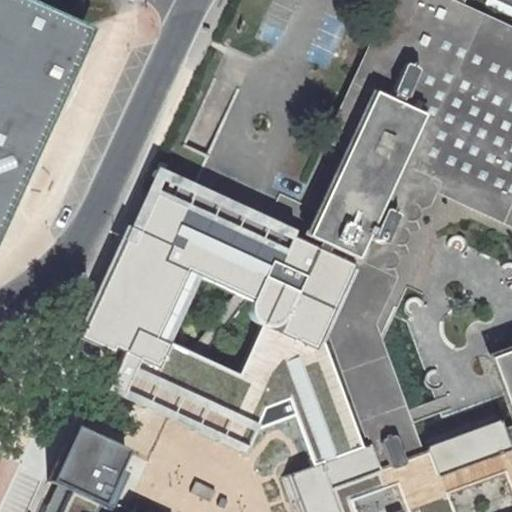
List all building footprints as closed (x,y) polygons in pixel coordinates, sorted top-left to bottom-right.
[(0,0),(0,212),(1,210),(9,212),(21,186),(26,184),(34,168),(32,160),(34,155),(26,152),(45,105),(5,2),(0,0)] [(122,359),(132,364),(118,394),(117,395),(150,412),(154,411),(219,388),(242,452),(255,428),(293,415),(311,465),(282,475),(295,511),(511,511),(511,0),(396,0),(332,139),(354,150),(314,237),(324,242),(321,247),(295,236),(296,233),(174,177),(166,193),(158,189),(139,230),(132,226),(81,338),(115,353),(118,349),(126,352),(122,359)] [(132,364),(122,359),(108,390),(118,394),(132,364)] [(219,388),(154,411),(242,452),(219,388)] [(117,469),(126,449),(74,424),(48,479),(58,484),(44,511),(138,511),(118,503),(115,509),(108,506),(124,471),(117,469)] [(216,489),(196,480),(191,491),(210,500),(216,489)]
